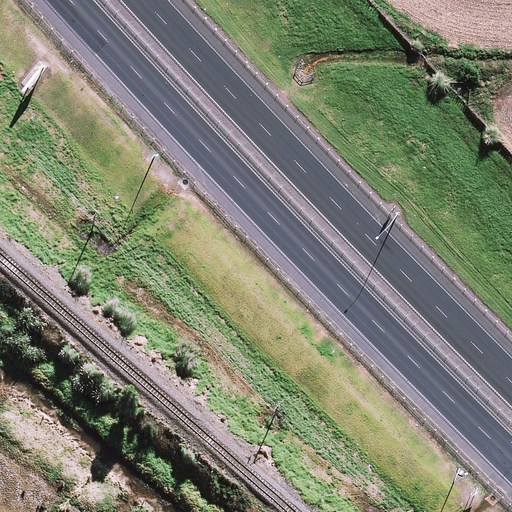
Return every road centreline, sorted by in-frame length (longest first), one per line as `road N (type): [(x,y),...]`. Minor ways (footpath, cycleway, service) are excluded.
road 1 (motorway): [(511,462),(263,219),(58,0)]
road 2 (motorway): [(154,0),(511,376)]
